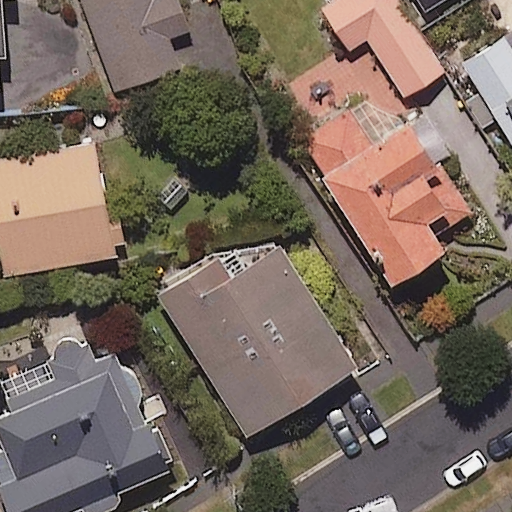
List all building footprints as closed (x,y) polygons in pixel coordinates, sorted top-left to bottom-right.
[(0,0),(0,91),(15,91),(10,1),(22,0),(0,0)] [(83,0),(116,93),(184,69),(174,40),(195,33),(183,0),(83,0)] [(410,98),(449,72),(402,0),(335,0),(326,6),(353,47),(370,36),(410,98)] [(511,33),(464,65),(511,137),(511,33)] [(477,217),(450,173),(420,124),(380,149),(355,108),(308,137),(401,290),(457,256),(445,237),(477,217)] [(124,257),(104,144),(0,161),(0,215),(11,277),(124,257)] [(366,371),(290,249),(253,272),(240,251),(167,297),(255,439),(366,371)] [(0,511),(80,511),(89,508),(91,511),(112,511),(129,505),(125,496),(177,471),(124,356),(100,367),(86,337),(40,359),(58,398),(0,425),(0,511)]
